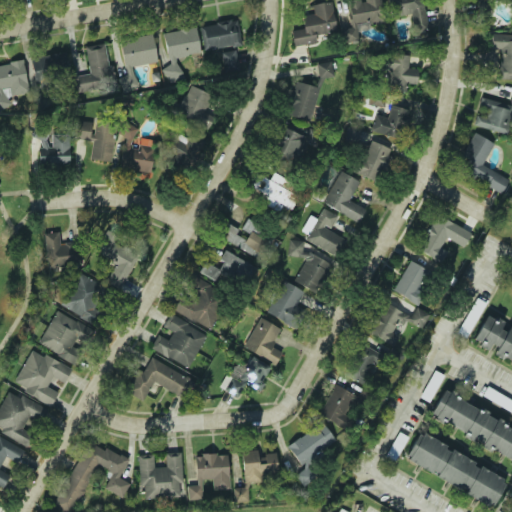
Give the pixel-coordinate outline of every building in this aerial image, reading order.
[(347,0),(351,27),(384,22),(380,0),(347,0)] [(427,30),(422,0),(389,0),(392,17),(410,14),(413,32),(427,30)] [(491,12),(490,0),(476,0),(477,13),(491,12)] [(293,46),(316,42),(315,35),(336,32),(331,1),(312,4),(313,14),(301,15),(303,28),(291,30),(293,46)] [(238,45),(235,20),(200,25),(204,50),(238,45)] [(200,53),(195,27),(162,33),(168,66),(163,66),(166,82),(182,80),(178,57),(200,53)] [(511,34),(488,34),(488,48),(499,49),(498,79),(511,79),(511,34)] [(156,63),(152,35),(119,40),(125,76),(119,76),(121,91),(136,88),(132,66),(156,63)] [(84,46),(89,74),(75,76),(77,93),(113,87),(106,43),(84,46)] [(238,70),(235,49),(220,52),(223,72),(238,70)] [(70,73),(65,51),(32,59),(37,81),(70,73)] [(409,55),(385,54),(383,91),(405,92),(405,83),(416,84),(417,68),(408,67),(409,55)] [(0,64),(0,109),(10,108),(8,96),(28,92),(22,60),(0,64)] [(295,81),(293,90),(289,89),(282,114),(310,121),(322,76),(329,78),(333,65),(320,62),(313,86),(295,81)] [(180,145),(189,153),(186,158),(178,154),(176,156),(171,166),(178,170),(184,163),(191,167),(202,156),(199,153),(205,141),(199,136),(202,131),(212,121),(213,119),(204,110),(210,99),(203,92),(190,85),(186,93),(183,95),(176,108),(185,117),(189,119),(198,127),(180,145)] [(472,126),(506,134),(511,110),(511,106),(479,98),(472,126)] [(370,130),(396,139),(406,111),(385,103),(380,117),(375,115),(370,130)] [(115,127),(76,121),(74,138),(92,141),(89,160),(110,163),(115,127)] [(134,125),(122,124),(119,169),(152,171),(155,139),(139,138),(139,148),(132,148),(134,125)] [(306,136),(282,127),(272,154),(296,163),(306,136)] [(482,165),(494,143),(473,132),(461,156),(466,158),(460,172),(501,193),(508,179),(482,165)] [(68,134),(51,135),(51,146),(38,147),(38,166),(69,165),(68,134)] [(391,150),(369,139),(353,172),(375,183),(391,150)] [(358,181),(340,171),(322,203),(358,222),(366,209),(349,200),(358,181)] [(271,175),(269,179),(255,172),(246,191),(282,209),(283,206),(290,209),(300,189),(271,175)] [(333,254),(342,239),(328,230),(336,216),(322,208),(316,219),(309,215),(298,234),(333,254)] [(418,250),(441,262),(446,250),(441,247),(445,238),(464,248),(471,232),(435,215),(418,250)] [(219,237),(255,257),(270,231),(247,219),(241,229),(248,233),(245,239),(235,234),(238,229),(226,223),(219,237)] [(106,283),(121,290),(137,253),(114,243),(118,235),(105,229),(95,252),(115,261),(106,283)] [(44,233),(48,270),(81,266),(78,243),(59,245),(58,231),(44,233)] [(287,256),(300,257),(299,286),(321,287),(323,262),(313,262),(313,253),(302,252),(303,240),(288,240),(287,256)] [(198,272),(213,280),(220,268),(246,282),(255,267),(222,249),(214,263),(205,258),(198,272)] [(392,292),(415,303),(429,274),(406,263),(392,292)] [(93,311),(102,282),(74,273),(64,309),(83,314),(84,308),(93,311)] [(209,328),(221,301),(211,297),(215,286),(191,275),(174,313),(209,328)] [(304,293),(284,281),(265,312),(286,324),(304,293)] [(466,338),(486,303),(476,297),(456,333),(466,338)] [(394,347),(405,326),(419,333),(429,314),(415,307),(410,316),(384,303),(369,333),(394,347)] [(80,352),(71,346),(76,337),(85,342),(92,330),(56,310),(37,344),(74,364),(80,352)] [(504,322),(486,313),(473,341),(488,349),(491,344),(493,345),(504,322)] [(188,368),(206,334),(169,315),(162,327),(172,332),(168,340),(157,335),(150,349),(188,368)] [(275,365),(281,352),(271,346),(280,328),(258,317),(243,348),(275,365)] [(493,354),(501,359),(503,357),(511,361),(511,358),(511,328),(509,326),(493,354)] [(361,383),(376,353),(381,355),(383,351),(363,341),(346,375),(361,383)] [(50,406),(57,392),(46,387),(51,376),(64,383),(71,368),(43,354),(43,356),(30,350),(14,382),(24,387),(22,392),(50,406)] [(270,366),(250,357),(243,370),(232,365),(221,389),(236,396),(242,383),(258,390),(270,366)] [(143,401),(152,383),(180,396),(189,377),(149,358),(143,372),(136,369),(125,392),(143,401)] [(343,427),(358,396),(334,384),(318,415),(343,427)] [(0,431),(0,433),(21,443),(32,419),(38,421),(44,407),(6,390),(0,404),(0,426),(2,428),(0,431)] [(430,415),(464,431),(476,406),(442,390),(430,415)] [(464,434),(511,459),(511,428),(477,409),(464,434)] [(335,440),(319,420),(286,447),(302,467),(335,440)] [(435,475),(450,449),(420,431),(405,457),(435,475)] [(0,484),(3,486),(9,475),(0,470),(0,468),(5,460),(15,465),(24,449),(0,436),(0,484)] [(69,511),(74,511),(96,465),(109,471),(102,488),(122,497),(129,483),(119,478),(128,459),(85,440),(55,505),(69,511)] [(240,451),(244,481),(278,477),(276,453),(258,455),(257,449),(240,451)] [(450,450),(436,477),(493,507),(507,480),(450,450)] [(144,499),(179,497),(178,483),(182,482),(180,452),(165,453),(165,467),(153,467),(153,454),(137,455),(139,485),(143,485),(144,499)] [(195,479),(212,479),(212,489),(228,489),(227,454),(194,455),(195,479)] [(187,484),(188,498),(201,497),(200,483),(187,484)] [(233,502),(248,502),(247,487),(232,488),(233,502)]
